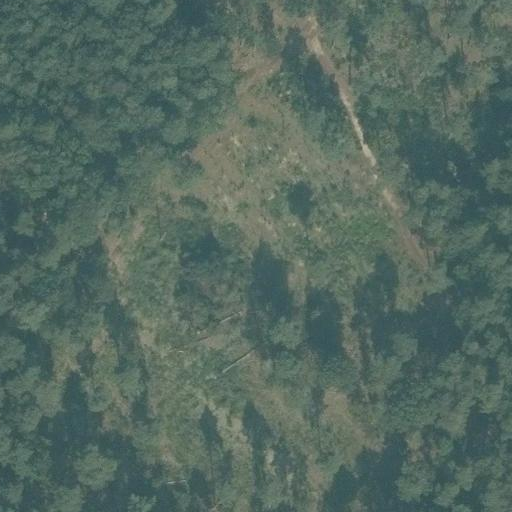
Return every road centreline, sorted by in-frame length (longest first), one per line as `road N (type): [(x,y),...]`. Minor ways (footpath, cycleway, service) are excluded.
road 1 (track): [(0,205),(82,130),(370,417)]
road 2 (track): [(511,297),(436,374),(370,417)]
road 3 (track): [(370,417),(409,469),(367,511)]
